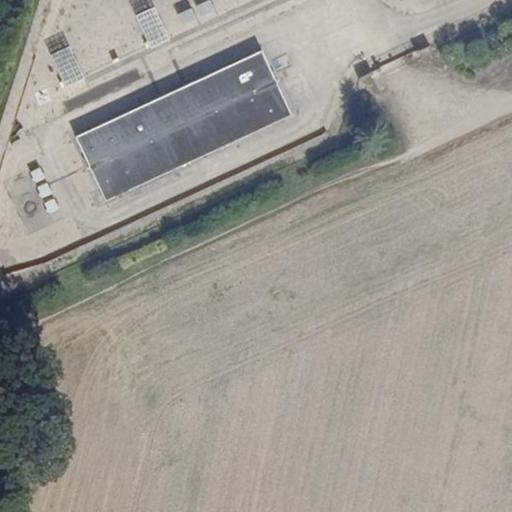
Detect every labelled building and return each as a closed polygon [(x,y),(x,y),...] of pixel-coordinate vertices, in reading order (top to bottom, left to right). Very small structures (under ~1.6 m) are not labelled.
[(185,29),(217,15),(210,0),(178,13),(185,29)] [(157,9),(138,16),(150,46),(169,38),(157,9)] [(64,86),(84,78),(70,46),(50,54),(64,86)] [(262,55),(75,140),(103,201),(290,116),(262,55)] [(467,105),(482,99),(477,83),(461,88),(467,105)]
